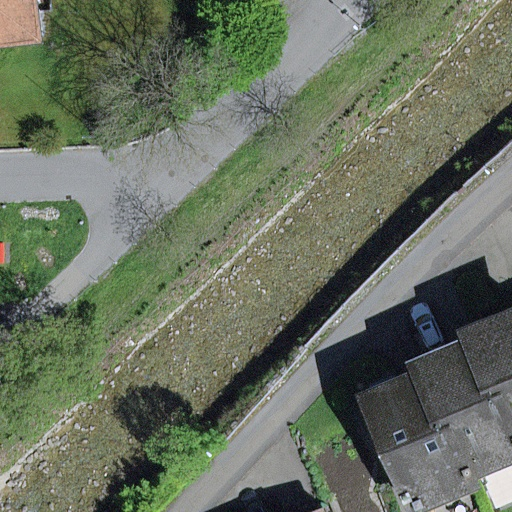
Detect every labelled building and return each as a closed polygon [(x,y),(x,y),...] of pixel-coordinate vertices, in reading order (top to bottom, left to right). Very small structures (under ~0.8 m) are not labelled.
[(0,0),(0,40),(41,38),(38,0),(0,0)] [(511,304),(481,318),(488,334),(511,323),(511,304)] [(511,323),(488,334),(478,338),(482,348),(484,347),(511,414),(511,323)] [(511,414),(484,347),(482,348),(428,370),(432,380),(433,379),(475,480),(477,479),(482,477),(480,471),(511,457),(511,414)] [(475,480),(433,379),(432,380),(404,392),(397,375),(371,386),(378,403),(417,496),(411,498),(414,506),(421,503),(424,511),(433,509),(430,503),(478,483),(477,479),(475,480)] [(477,479),(478,483),(511,468),(511,457),(480,471),(482,477),(477,479)] [(424,511),(434,511),(482,492),(478,483),(430,503),(433,509),(424,511)]
